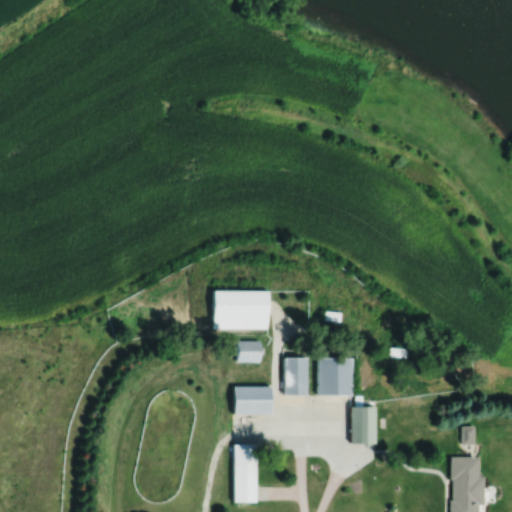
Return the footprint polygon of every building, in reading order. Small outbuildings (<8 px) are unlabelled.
[(211,330),(267,330),(267,291),(211,291),(211,330)] [(235,362),(259,362),(259,341),(235,341),(235,362)] [(306,358),(283,358),(283,395),(306,395),(306,358)] [(317,395),(352,395),(352,358),(317,358),(317,395)] [(232,413),(270,413),(270,386),(232,386),(232,413)] [(374,443),(374,406),(348,406),(348,443),(374,443)] [(256,443),(232,443),(232,502),(256,502),(256,443)] [(483,476),(478,476),(478,457),(449,457),(449,511),(477,511),(478,511),(483,511),(483,476)]
